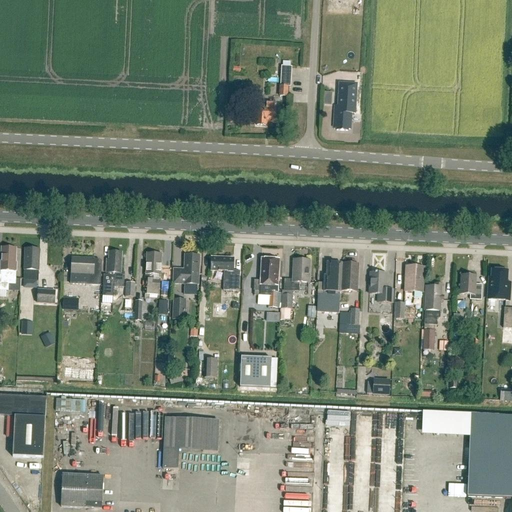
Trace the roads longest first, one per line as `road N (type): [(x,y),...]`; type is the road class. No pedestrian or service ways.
road 1 (tertiary): [(511,240),(0,216)]
road 2 (unclassified): [(308,152),(0,138)]
road 3 (unclassified): [(511,167),(308,152)]
road 4 (unclassified): [(308,152),(316,0)]
